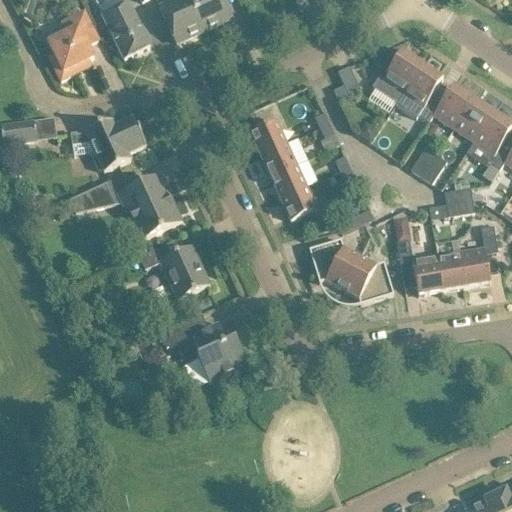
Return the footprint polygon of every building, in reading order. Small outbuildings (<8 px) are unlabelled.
[(120,0),(115,3),(98,11),(103,20),(102,20),(124,64),(150,51),(128,7),(128,8),(123,0),(120,0)] [(204,35),(188,0),(169,0),(169,1),(171,6),(160,11),(176,47),(204,35)] [(188,0),(204,35),(232,22),(221,0),(188,0)] [(48,47),(54,58),(49,61),(61,85),(92,70),(89,64),(94,62),(88,49),(98,44),(84,16),(62,27),(62,28),(53,33),(49,44),(50,46),(48,47)] [(372,91),(397,108),(422,69),(402,56),(384,83),(380,80),(372,91)] [(429,127),(433,120),(443,105),(433,98),(443,83),(422,69),(397,108),(396,109),(416,123),(418,120),(429,127)] [(338,76),(344,90),(349,101),(361,95),(349,71),(338,76)] [(349,101),(344,90),(333,95),(338,106),(349,101)] [(433,120),(454,134),(474,104),(453,90),(443,105),(433,120)] [(454,134),(474,147),(494,117),(474,104),(454,134)] [(315,122),(320,132),(329,128),(324,117),(315,122)] [(500,175),(504,168),(504,167),(511,154),(511,139),(510,138),(511,134),(511,129),(494,117),(474,147),(494,160),(489,168),(500,175)] [(0,130),(3,150),(57,142),(54,122),(0,130)] [(103,174),(104,177),(131,165),(128,158),(146,150),(133,122),(115,130),(112,124),(85,137),(96,159),(92,163),(98,174),(103,174)] [(250,137),(260,160),(286,148),(276,125),(250,137)] [(329,128),(320,132),(325,143),(334,139),(329,128)] [(375,150),(387,159),(392,152),(380,143),(375,150)] [(260,160),(270,182),(296,169),(286,148),(260,160)] [(411,175),(421,182),(436,160),(425,153),(422,158),(411,175)] [(436,160),(421,182),(432,189),(443,172),(446,167),(436,160)] [(335,165),(340,176),(349,172),(345,161),(335,165)] [(270,182),(280,203),(306,191),(296,169),(270,182)] [(349,172),(340,176),(345,186),(354,182),(349,172)] [(155,182),(150,184),(119,198),(140,244),(181,226),(165,191),(161,193),(155,182)] [(69,204),(75,218),(115,209),(106,187),(69,204)] [(306,191),(280,203),(291,226),(317,214),(306,191)] [(444,197),(446,210),(473,205),(470,192),(464,194),(444,197)] [(473,205),(446,210),(429,212),(431,225),(475,218),(473,205)] [(338,230),(342,239),(374,224),(369,215),(338,230)] [(484,251),(460,255),(466,292),(491,288),(486,259),(498,257),(494,231),(481,233),(484,251)] [(331,288),(353,300),(358,303),(360,309),(394,299),(384,267),(376,270),(371,267),(349,255),(344,252),(341,244),(309,254),(319,287),(326,285),(331,288)] [(442,296),(437,259),(413,264),(409,244),(397,246),(401,273),(405,293),(417,291),(418,300),(442,296)] [(159,265),(177,304),(210,289),(192,250),(159,265)] [(460,255),(437,259),(442,296),(466,292),(460,255)] [(139,261),(145,274),(156,269),(150,256),(139,261)] [(197,362),(211,389),(249,371),(235,343),(228,347),(218,327),(191,340),(201,360),(197,362)] [(161,339),(166,353),(185,344),(179,330),(161,339)] [(137,352),(142,363),(155,357),(150,346),(137,352)] [(511,511),(511,508),(505,494),(485,503),(488,511),(511,511)] [(488,511),(485,503),(484,504),(485,506),(472,511),(488,511)]
